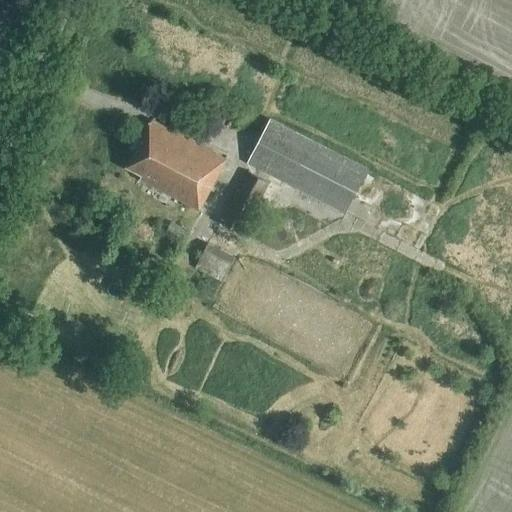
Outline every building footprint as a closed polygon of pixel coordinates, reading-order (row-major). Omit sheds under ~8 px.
[(228,159),(151,119),(126,167),(143,176),(141,180),(201,211),(228,159)] [(367,169),(270,119),(247,162),(345,213),(367,169)] [(271,182),(248,170),(221,222),(244,234),(271,182)] [(433,237),(454,200),(420,180),(399,218),(433,237)] [(236,257),(209,243),(199,262),(226,276),(236,257)]
